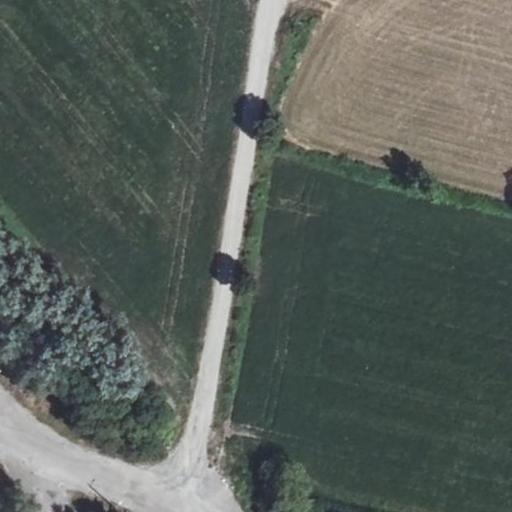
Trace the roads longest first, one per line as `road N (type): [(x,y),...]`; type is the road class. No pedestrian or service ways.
road 1 (unclassified): [(189,511),(274,0)]
road 2 (unclassified): [(171,511),(117,481),(0,438)]
